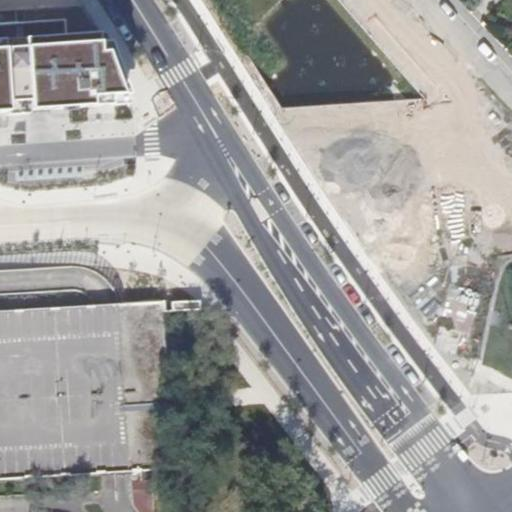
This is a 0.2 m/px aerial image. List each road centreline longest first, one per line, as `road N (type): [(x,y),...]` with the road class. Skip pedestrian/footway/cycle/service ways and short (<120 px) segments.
road 1 (tertiary): [(226,151),(463,511)]
road 2 (residential): [(0,157),(149,145),(226,151)]
road 3 (tertiary): [(129,0),(226,151)]
road 4 (residential): [(511,93),(424,0)]
